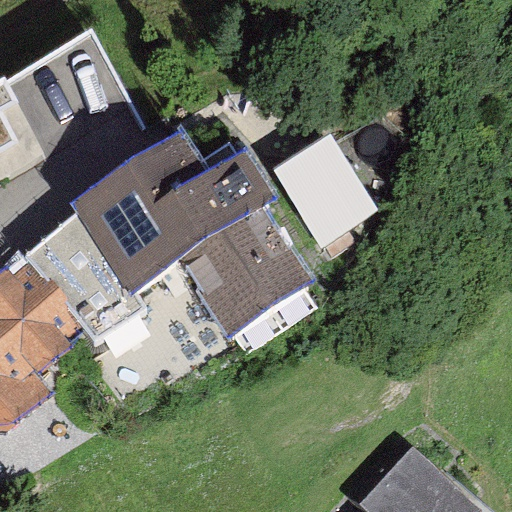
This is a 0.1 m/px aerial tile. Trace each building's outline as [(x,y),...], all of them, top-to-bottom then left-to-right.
[(0,88),(0,188),(44,162),(0,88)] [(330,134),(273,170),(322,248),(379,213),(330,134)] [(247,153),(207,179),(181,138),(74,207),(77,211),(24,257),(28,262),(85,329),(95,340),(142,312),(135,300),(185,268),(233,343),(316,290),(265,212),(279,203),(247,153)] [(9,268),(0,276),(0,441),(53,396),(38,378),(74,347),(69,342),(85,329),(28,262),(14,274),(9,268)] [(481,511),(482,511),(415,447),(360,504),(368,511),(481,511)]
